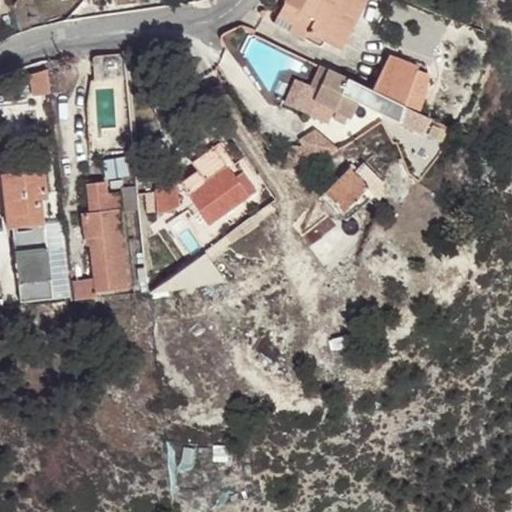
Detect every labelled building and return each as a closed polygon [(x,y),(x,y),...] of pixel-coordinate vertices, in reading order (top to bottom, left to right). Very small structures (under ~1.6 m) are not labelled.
[(314,0),(313,0),(281,0),(269,25),(299,41),(303,35),(337,52),(353,20),(346,17),(352,6),(358,10),(363,0),(314,0)] [(346,17),(353,20),(358,10),(352,6),(346,17)] [(116,59),(89,58),(91,82),(119,82),(116,59)] [(375,97),(400,109),(407,86),(411,74),(380,63),(365,92),(375,97)] [(346,122),(352,112),(354,107),(341,101),(349,84),(335,78),(314,68),(304,88),(290,81),(278,105),(306,118),(313,104),(330,112),(329,114),(346,122)] [(44,72),(25,72),(28,97),(47,96),(44,72)] [(417,74),(411,74),(407,86),(415,91),(417,74)] [(354,107),(367,113),(375,97),(365,92),(349,84),(341,101),(354,107)] [(367,113),(383,121),(400,109),(375,97),(367,113)] [(352,112),(377,124),(383,121),(367,113),(354,107),(352,112)] [(383,121),(394,126),(397,117),(400,109),(383,121)] [(397,117),(394,126),(416,137),(424,120),(400,109),(397,117)] [(383,121),(377,124),(392,132),(394,126),(383,121)] [(307,171),(334,145),(313,123),(286,149),(307,171)] [(213,147),(185,167),(191,175),(175,186),(203,228),(250,195),(236,174),(231,177),(225,169),(227,168),(213,147)] [(378,184),(382,167),(367,150),(355,167),(347,174),(343,170),(318,194),(337,213),(365,186),(370,191),(378,184)] [(105,158),(105,187),(122,186),(121,158),(105,158)] [(41,172),(0,175),(0,198),(4,230),(16,229),(16,234),(17,238),(40,236),(36,194),(43,194),(41,172)] [(90,280),(91,294),(121,291),(112,212),(115,212),(113,193),(102,194),(101,183),(83,186),(86,215),(78,215),(80,239),(85,239),(87,259),(103,258),(106,277),(89,278),(90,280)] [(169,185),(150,194),(152,217),(172,209),(169,185)] [(134,211),(132,189),(117,191),(120,212),(134,211)] [(16,234),(7,235),(12,286),(45,282),(40,236),(17,238),(16,234)] [(198,254),(143,294),(219,283),(198,254)] [(103,258),(87,259),(89,278),(106,277),(103,258)] [(69,282),(71,302),(92,300),(91,294),(90,280),(69,282)] [(45,282),(12,286),(14,305),(47,301),(45,282)]
